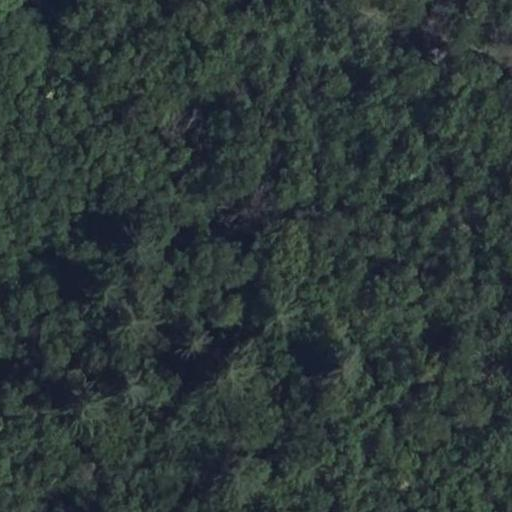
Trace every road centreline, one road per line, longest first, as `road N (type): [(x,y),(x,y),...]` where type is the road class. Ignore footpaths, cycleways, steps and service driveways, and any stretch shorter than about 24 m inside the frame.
road 1 (unclassified): [(11,0),(102,120),(259,265),(511,400)]
road 2 (tertiary): [(511,71),(273,0)]
